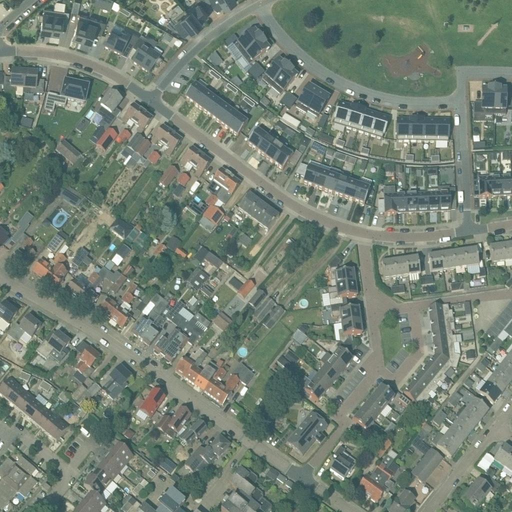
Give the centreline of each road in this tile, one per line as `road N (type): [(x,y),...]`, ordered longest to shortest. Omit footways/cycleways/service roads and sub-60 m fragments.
road 1 (residential): [(249,443),(86,327),(0,278)]
road 2 (residential): [(364,233),(290,204),(150,101)]
road 3 (residential): [(461,99),(381,97),(341,82),(286,42),(258,5)]
road 4 (residential): [(150,101),(83,62),(0,52)]
road 5 (residential): [(150,101),(192,53),(258,5)]
road 6 (residential): [(379,370),(338,417),(346,424),(301,480)]
road 7 (residential): [(41,511),(67,471),(17,426),(7,435),(0,429)]
road 8 (residential): [(461,99),(467,231)]
